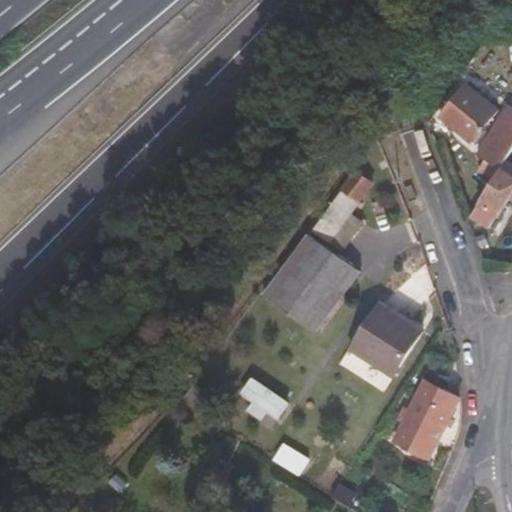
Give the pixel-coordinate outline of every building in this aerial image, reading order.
[(498,50),(485,41),(476,54),(489,61),(498,50)] [(496,105),(464,84),(439,118),(468,138),(496,105)] [(511,172),(498,163),(511,140),(511,111),(504,106),(479,150),(478,169),(490,177),(463,224),(482,236),(511,189),(511,172)] [(366,192),(351,179),(310,235),(322,248),(344,221),(366,192)] [(357,230),(344,221),(322,248),(338,258),(357,230)] [(303,244),(258,305),(307,341),(351,278),(303,244)] [(373,307),(346,350),(387,377),(414,334),(373,307)] [(425,390),(410,416),(402,426),(391,445),(424,466),(457,412),(425,390)] [(284,422),(248,399),(239,415),(249,422),(243,431),(259,441),(266,433),(275,439),(284,422)] [(271,472),(295,486),(300,474),(277,460),(271,472)] [(325,503),(338,511),(342,511),(349,504),(331,491),(325,503)]
